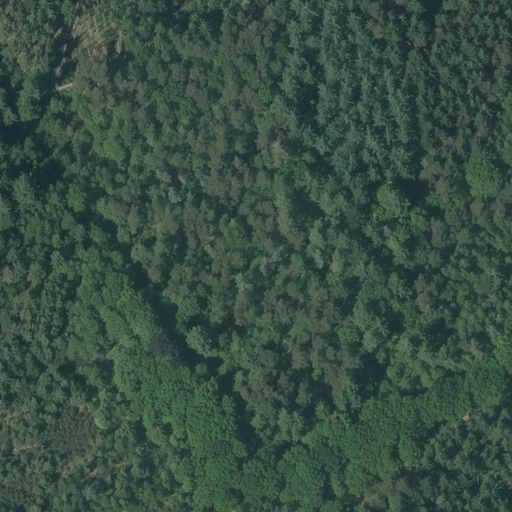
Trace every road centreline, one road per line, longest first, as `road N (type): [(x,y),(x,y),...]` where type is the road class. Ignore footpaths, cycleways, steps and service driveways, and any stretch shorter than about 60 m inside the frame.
road 1 (track): [(14,104),(285,26),(279,126),(303,201),(413,207),(474,161),(511,92)]
road 2 (track): [(14,104),(126,292),(284,487)]
road 3 (track): [(284,487),(511,356)]
